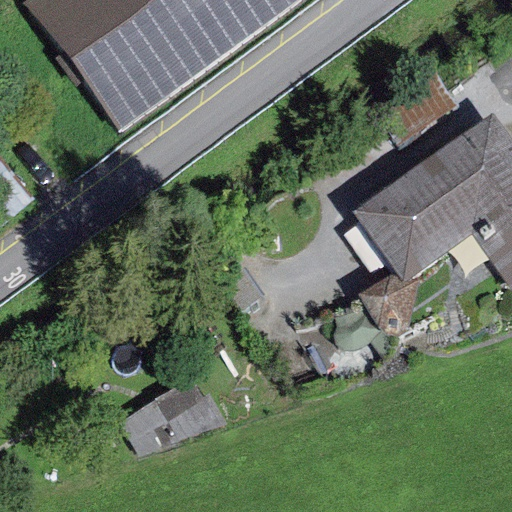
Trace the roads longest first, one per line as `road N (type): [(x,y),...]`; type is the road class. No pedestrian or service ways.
road 1 (unclassified): [(0,268),(364,0)]
road 2 (residential): [(511,92),(281,267)]
